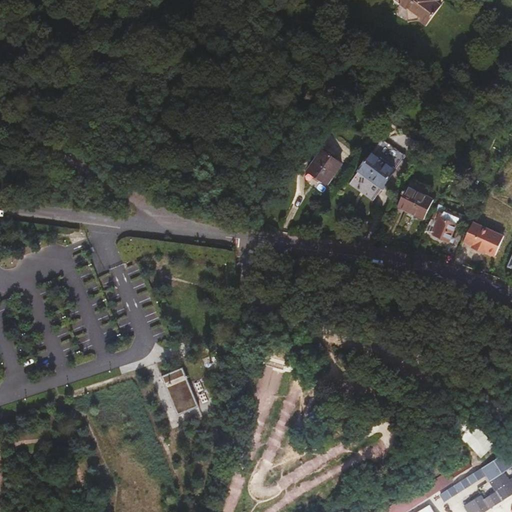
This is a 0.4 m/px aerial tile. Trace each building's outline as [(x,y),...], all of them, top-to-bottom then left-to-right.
[(408,0),(404,7),(403,9),(410,14),(413,25),(422,23),(430,28),(444,6),(440,4),(441,1),(440,0),(408,0)] [(328,184),(342,163),(322,149),(309,170),(328,184)] [(396,169),(373,152),(349,184),(373,202),(396,169)] [(424,219),(437,193),(413,180),(399,206),(424,219)] [(469,210),(477,214),(481,207),(473,202),(469,210)] [(437,210),(427,230),(450,241),(452,236),(458,223),(462,225),(467,216),(448,207),(445,214),(437,210)] [(474,221),(464,241),(472,244),(472,246),(481,251),(482,249),(495,256),(505,236),(499,233),(474,221)] [(180,368),(160,376),(176,416),(197,408),(180,368)] [(322,396),(334,400),(336,395),(324,391),(322,396)] [(331,409),(334,400),(322,396),(319,405),(331,409)] [(460,432),(472,420),(457,404),(445,416),(460,432)] [(496,445),(472,420),(460,432),(483,457),(496,445)] [(489,491),(476,499),(484,511),(511,494),(511,469),(511,468),(497,476),(504,487),(492,495),(489,491)] [(485,476),(481,470),(442,495),(446,501),(448,500),(449,500),(485,476)] [(450,480),(446,474),(421,490),(426,497),(450,480)] [(426,497),(421,490),(408,497),(413,504),(426,497)] [(402,501),(407,509),(413,504),(408,497),(402,501)] [(484,511),(476,499),(472,502),(478,511),(484,511)] [(401,511),(407,509),(402,501),(389,510),(390,511),(401,511)]
